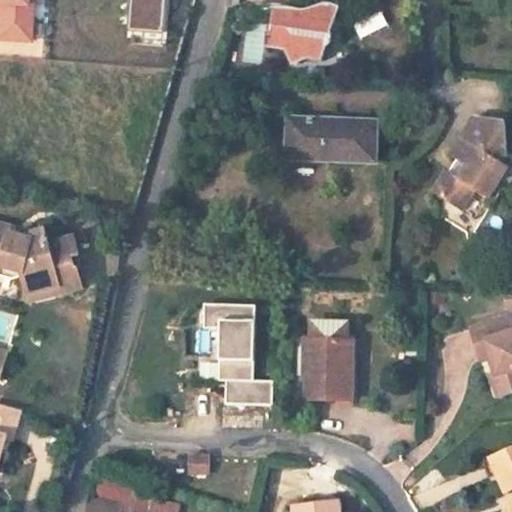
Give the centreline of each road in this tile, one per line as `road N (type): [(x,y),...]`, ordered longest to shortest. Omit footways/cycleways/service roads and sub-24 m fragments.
road 1 (unclassified): [(93,431),(216,0)]
road 2 (residential): [(395,511),(359,468),(306,448),(137,442),(93,431)]
